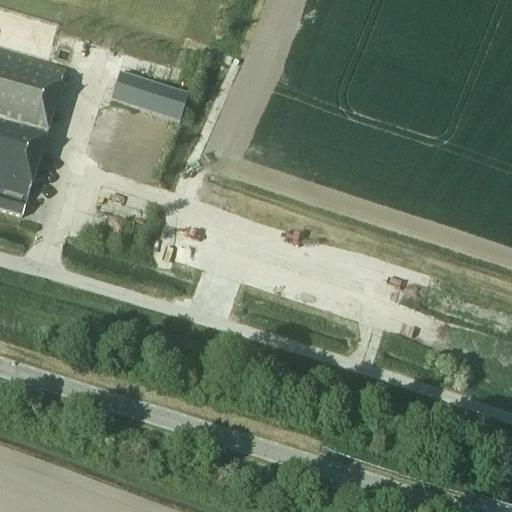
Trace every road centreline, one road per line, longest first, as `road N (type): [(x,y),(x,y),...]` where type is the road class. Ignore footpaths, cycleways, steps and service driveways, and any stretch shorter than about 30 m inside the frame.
road 1 (unclassified): [(511,420),(0,259)]
road 2 (tertiary): [(459,511),(0,371)]
